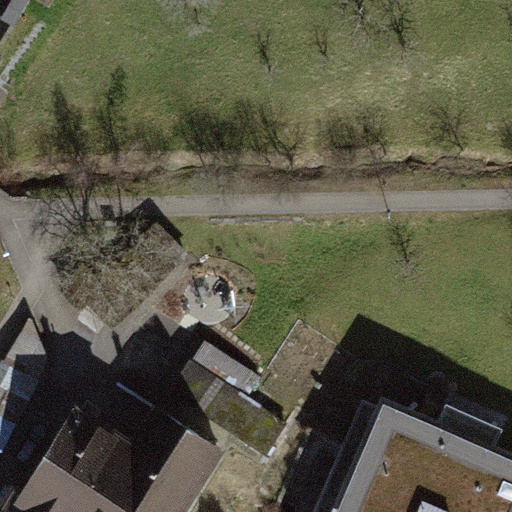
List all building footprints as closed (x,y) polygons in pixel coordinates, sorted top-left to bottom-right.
[(0,0),(0,23),(20,35),(36,0),(0,0)] [(48,359),(32,316),(0,368),(0,449),(2,451),(48,359)] [(290,425),(194,363),(171,397),(266,461),(290,425)] [(317,433),(287,511),(511,511),(511,454),(374,394),(351,449),(317,433)] [(192,511),(227,455),(161,409),(139,445),(78,408),(26,493),(18,504),(29,511),(192,511)] [(29,511),(18,504),(26,493),(17,488),(1,511),(29,511)]
